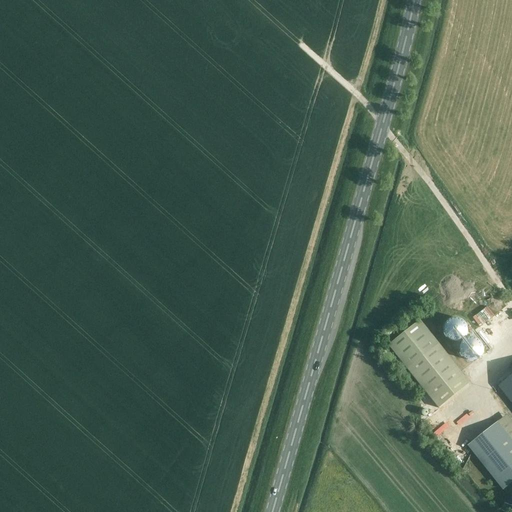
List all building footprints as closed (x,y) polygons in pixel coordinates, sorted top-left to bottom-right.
[(444,328),(445,332),(447,336),(450,339),(454,340),(454,341),(459,340),(463,338),(466,335),(467,330),(467,326),(465,322),(461,319),(457,318),(452,318),(448,320),(446,323),(444,328)] [(420,320),(388,346),(439,409),(471,383),(421,320),(420,320)] [(500,352),(511,342),(511,339),(509,336),(495,347),(500,352)] [(462,356),(466,359),(470,360),(475,360),(479,358),(482,355),(483,350),(483,349),(483,346),(481,342),(477,339),(473,337),(468,338),(464,340),(461,343),(460,348),(460,352),(462,356)] [(511,377),(497,389),(509,405),(511,402),(511,377)] [(511,415),(511,414),(471,445),(506,490),(511,485),(511,415)] [(505,511),(509,511),(511,506),(505,503),(502,511),(505,511)]
